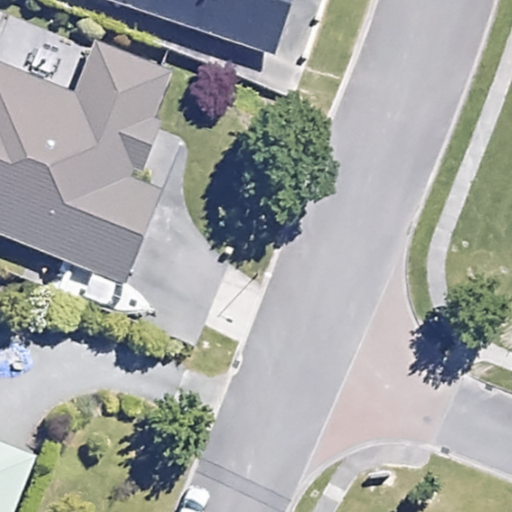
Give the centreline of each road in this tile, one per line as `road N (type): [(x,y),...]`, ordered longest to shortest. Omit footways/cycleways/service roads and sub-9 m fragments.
road 1 (residential): [(305,367),(436,0)]
road 2 (residential): [(305,367),(511,440)]
road 3 (residential): [(242,511),(305,367)]
